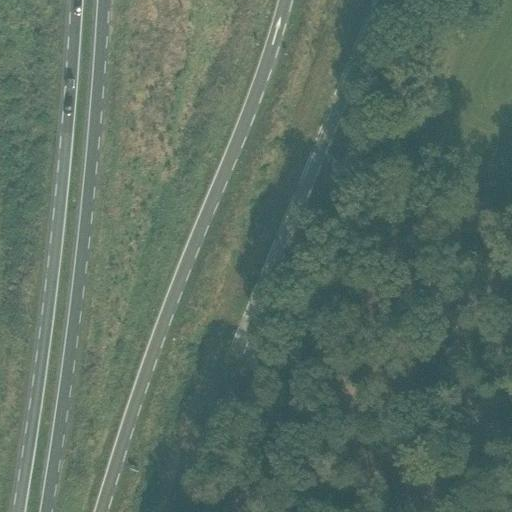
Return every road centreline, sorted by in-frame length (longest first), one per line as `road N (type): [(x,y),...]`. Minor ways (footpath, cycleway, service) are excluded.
road 1 (primary): [(100,511),(283,0)]
road 2 (primary): [(76,0),(52,269),(16,511)]
road 3 (primary): [(42,511),(78,270),(100,0)]
